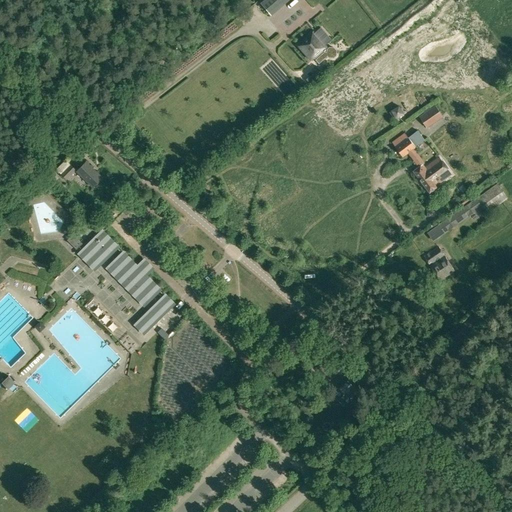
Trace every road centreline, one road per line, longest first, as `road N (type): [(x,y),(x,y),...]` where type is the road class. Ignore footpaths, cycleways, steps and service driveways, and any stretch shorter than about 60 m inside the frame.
road 1 (unclassified): [(402,394),(0,49)]
road 2 (unclassified): [(285,511),(402,394)]
road 3 (unclassified): [(402,394),(511,289)]
road 4 (unclassified): [(511,498),(402,394)]
